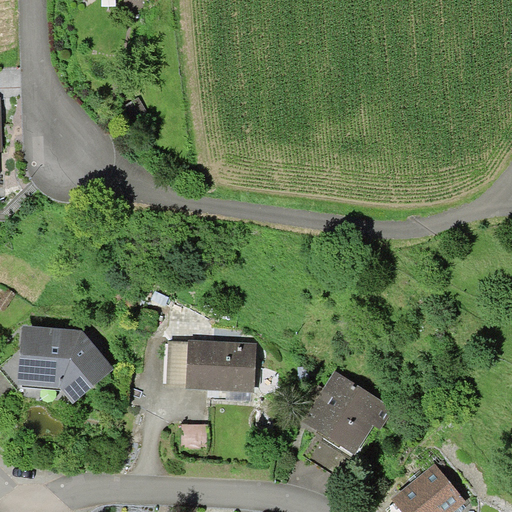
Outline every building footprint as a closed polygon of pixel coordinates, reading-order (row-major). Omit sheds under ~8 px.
[(139,97),(121,108),(131,124),(149,113),(139,97)] [(82,330),(22,326),(17,384),(23,385),(60,387),(62,390),(73,403),(115,369),(82,330)] [(189,339),(188,341),(186,387),(186,388),(227,390),(252,392),(255,392),(257,343),(189,339)] [(186,387),(188,341),(169,340),(166,386),(186,387)] [(335,371),(303,422),(355,455),(374,425),(380,430),(394,409),(335,371)] [(251,401),(252,392),(227,390),(227,400),(251,401)] [(209,424),(182,424),(182,448),(208,448),(209,424)] [(411,482),(391,498),(402,511),(453,511),(463,504),(466,502),(435,463),(423,473),(411,482)] [(411,482),(423,473),(420,470),(409,479),(411,482)]
